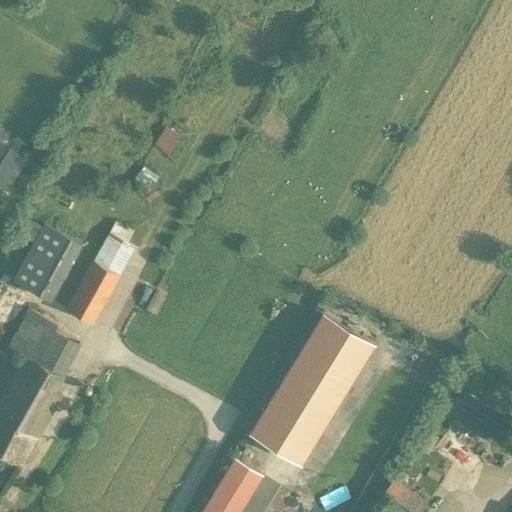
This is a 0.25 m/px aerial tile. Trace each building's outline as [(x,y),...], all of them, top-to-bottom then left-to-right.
[(165,126),(155,143),(169,152),(179,135),(165,126)] [(29,218),(21,233),(35,240),(43,226),(29,218)] [(50,299),(82,243),(45,222),(43,226),(35,240),(13,278),(50,299)] [(92,322),(119,273),(92,259),(66,308),(92,322)] [(28,307),(8,345),(24,354),(36,360),(62,375),(78,345),(52,331),(57,322),(28,307)] [(300,462),(373,340),(321,309),(320,308),(319,310),(247,430),(300,462)] [(54,389),(62,375),(36,360),(24,354),(0,399),(0,401),(2,402),(0,406),(0,452),(22,464),(61,392),(54,389)] [(460,394),(453,409),(484,424),(492,409),(460,394)] [(235,511),(261,470),(244,460),(233,453),(197,511),(235,511)] [(418,511),(426,502),(393,477),(383,490),(397,500),(388,511),(418,511)]
